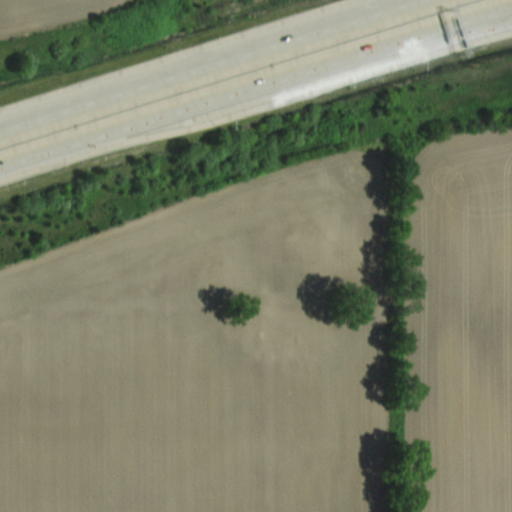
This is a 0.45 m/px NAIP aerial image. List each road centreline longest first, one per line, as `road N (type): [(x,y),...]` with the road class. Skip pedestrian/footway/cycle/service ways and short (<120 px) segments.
road 1 (motorway): [(0,168),(511,9)]
road 2 (motorway): [(421,0),(0,131)]
road 3 (motorway): [(358,57),(511,17)]
